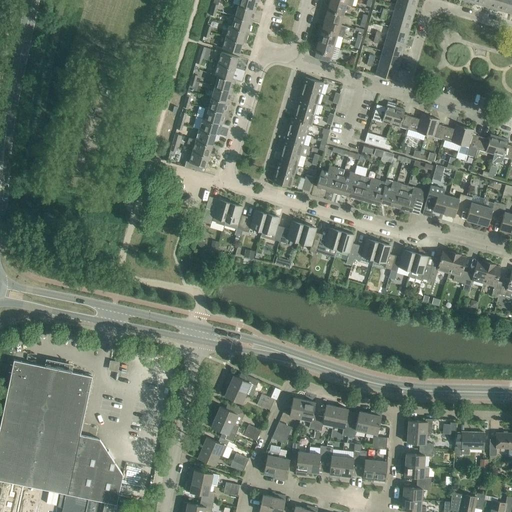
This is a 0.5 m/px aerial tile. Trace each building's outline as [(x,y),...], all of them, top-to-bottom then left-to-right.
[(255,10),(257,0),(239,0),(238,5),(255,10)] [(343,15),(346,4),(347,2),(339,0),(338,3),(330,1),(328,5),(325,4),(324,9),(343,15)] [(415,10),(417,0),(397,0),(396,5),(415,10)] [(498,10),(501,0),(488,0),(487,7),(498,10)] [(510,13),(511,3),(511,0),(501,0),(498,10),(510,13)] [(252,21),(255,10),(238,5),(235,16),(252,21)] [(412,22),(415,10),(396,5),(392,16),(412,22)] [(343,15),(324,9),(323,14),(326,15),(324,22),(332,24),(333,21),(341,23),(343,15)] [(385,20),(387,15),(382,13),(377,12),(375,17),(385,20)] [(249,31),(252,21),(235,16),(232,26),(229,25),(229,26),(249,31)] [(408,33),(412,22),(392,16),(389,28),(408,33)] [(340,25),(341,23),(333,21),(332,24),(324,22),(322,26),(319,25),(318,30),(337,35),(343,37),(346,27),(340,25)] [(245,42),(249,31),(229,26),(226,37),(242,42),(242,41),(245,42)] [(405,45),(408,33),(389,28),(386,39),(405,45)] [(335,44),(337,35),(318,30),(317,35),(320,35),(318,43),(326,45),(327,42),(335,44)] [(239,53),(242,42),(226,37),(222,48),(239,53)] [(402,56),(405,45),(386,39),(382,51),(402,56)] [(329,62),(335,44),(327,42),(326,45),(318,43),(316,47),(313,46),(312,51),(316,52),(314,58),(329,62)] [(204,53),(205,47),(201,45),(199,51),(197,57),(202,58),(204,53)] [(398,68),(402,56),(382,51),(379,62),(398,68)] [(235,68),(238,57),(221,52),(218,63),(235,68)] [(395,80),(398,68),(379,62),(375,74),(395,80)] [(231,79),(232,79),(235,68),(218,63),(215,74),(231,79)] [(235,79),(232,79),(231,79),(215,74),(215,75),(218,76),(215,86),(231,91),(235,79)] [(305,77),(302,88),(320,93),(323,82),(305,77)] [(228,102),(231,91),(215,86),(211,97),(228,102)] [(320,93),(302,88),(299,98),(317,104),(320,93)] [(225,113),(228,102),(211,97),(208,108),(205,107),(225,113)] [(317,104),(299,98),(296,109),(314,114),(317,104)] [(391,124),(396,107),(398,100),(397,100),(396,104),(388,101),(387,104),(386,107),(377,104),(372,119),(391,124)] [(222,124),(225,113),(205,107),(202,117),(205,118),(205,119),(222,124)] [(408,129),(412,116),(403,114),(405,109),(396,107),(391,124),(408,129)] [(314,114),(296,109),(293,118),(293,119),(309,124),(311,125),(314,114)] [(425,134),(430,117),(421,114),(420,119),(412,116),(408,129),(425,134)] [(219,135),(222,124),(205,119),(205,118),(202,117),(199,129),(215,134),(219,135)] [(443,139),(446,126),(438,124),(439,119),(430,117),(425,134),(443,139)] [(309,124),(293,119),(293,118),(291,118),(288,129),(306,134),(309,124)] [(460,144),(465,127),(456,124),(454,129),(446,126),(443,139),(460,144)] [(477,149),(481,136),(472,134),(474,129),(465,127),(460,144),(458,152),(475,157),(477,149)] [(212,145),(215,134),(199,129),(196,139),(189,137),(189,138),(212,145)] [(306,134),(288,129),(285,139),(303,144),(306,134)] [(387,137),(368,131),(365,142),(384,147),(385,144),(387,137)] [(179,147),(182,135),(175,133),(172,145),(177,146),(179,147)] [(494,154),(499,137),(490,134),(489,139),(481,136),(477,149),(494,154)] [(324,150),(325,144),(327,140),(322,138),(318,137),(317,140),(322,141),(320,146),(314,144),(313,147),(324,150)] [(511,159),(511,157),(511,145),(507,144),(508,139),(499,137),(494,154),(492,162),(502,162),(503,157),(511,159)] [(209,156),(212,145),(189,138),(187,143),(194,145),(192,151),(209,156)] [(303,144),(285,139),(282,149),(300,155),(303,144)] [(373,147),(370,146),(364,145),(362,151),(371,154),(373,147)] [(382,157),(382,155),(383,151),(375,148),(374,154),(382,157)] [(300,155),(282,149),(279,160),(297,165),(300,155)] [(206,167),(209,156),(192,151),(189,161),(186,160),(184,167),(200,171),(202,166),(206,167)] [(297,165),(279,160),(276,170),(294,176),(297,165)] [(327,190),(334,167),(329,166),(327,172),(321,170),(319,177),(317,187),(327,190)] [(338,193),(342,176),(343,176),(344,170),(338,168),(334,167),(327,190),(338,193)] [(291,186),(294,176),(276,170),(272,181),(291,186)] [(348,196),(355,173),(350,172),(348,178),(343,176),(342,176),(338,193),(348,196)] [(434,172),(432,178),(441,180),(442,174),(434,172)] [(358,199),(365,176),(355,173),(348,196),(358,199)] [(369,202),(375,179),(365,176),(358,199),(369,202)] [(309,191),(311,182),(312,180),(305,178),(302,189),(309,191)] [(380,202),(386,179),(385,182),(380,180),(375,179),(369,202),(379,205),(380,202)] [(390,205),(397,182),(392,181),(386,179),(380,202),(390,205)] [(401,208),(407,185),(397,182),(390,205),(401,208)] [(420,202),(423,192),(424,190),(407,185),(401,208),(411,211),(414,200),(420,202)] [(444,213),(448,195),(438,192),(439,188),(430,185),(425,205),(433,207),(433,210),(444,213)] [(457,206),(463,208),(466,195),(460,194),(459,199),(448,195),(444,213),(454,216),(457,206)] [(477,222),(482,205),(471,202),(473,197),(466,195),(463,208),(469,209),(466,219),(477,222)] [(224,225),(230,203),(218,199),(217,202),(208,199),(202,221),(211,224),(212,221),(224,225)] [(491,215),(496,217),(500,203),(494,201),(492,208),(482,205),(477,222),(488,226),(491,215)] [(243,206),(230,203),(224,225),(236,228),(234,234),(240,236),(242,230),(246,218),(240,216),(243,206)] [(510,232),(511,225),(511,213),(504,212),(506,205),(500,203),(496,217),(502,219),(499,229),(510,232)] [(262,231),(267,214),(255,210),(252,220),(246,218),(242,230),(248,232),(250,227),(262,231)] [(279,217),(267,214),(262,231),(274,234),(273,239),(279,241),(283,229),(277,227),(279,217)] [(299,242),(304,224),(292,221),(289,231),(283,229),(279,241),(285,243),(287,238),(299,242)] [(316,228),(304,224),(299,242),(311,245),(310,250),(316,252),(319,240),(313,238),(316,228)] [(337,249),(342,231),(329,228),(325,241),(319,240),(316,252),(322,253),(325,245),(337,249)] [(354,235),(342,231),(337,249),(349,252),(346,263),(352,265),(354,259),(357,246),(351,245),(354,235)] [(374,259),(379,242),(366,238),(363,248),(357,246),(354,259),(360,260),(362,256),(374,259)] [(391,246),(379,242),(374,259),(386,263),(385,267),(391,269),(394,257),(388,255),(391,246)] [(411,270),(416,253),(403,249),(400,259),(394,257),(391,269),(397,271),(398,266),(411,270)] [(449,273),(455,253),(449,251),(448,252),(443,250),(439,263),(433,262),(431,268),(428,280),(434,282),(438,269),(449,273)] [(428,256),(416,253),(411,270),(409,276),(421,279),(421,278),(428,280),(431,268),(425,266),(428,256)] [(461,254),(455,253),(449,273),(455,274),(453,280),(464,283),(468,272),(462,270),(466,257),(460,255),(461,254)] [(483,283),(489,263),(483,261),(483,262),(477,260),(474,274),(468,272),(464,283),(471,285),(472,280),(483,283)] [(495,264),(489,263),(483,283),(494,286),(492,295),(498,297),(502,282),(497,280),(500,267),(495,266),(495,264)] [(511,270),(511,271),(508,284),(502,282),(498,297),(499,294),(511,297),(511,291),(511,270)] [(45,366),(14,360),(0,426),(0,479),(61,492),(73,495),(88,498),(98,500),(105,502),(117,504),(123,474),(99,438),(80,434),(92,376),(71,372),(72,366),(46,360),(45,366)] [(259,380),(241,372),(239,377),(229,373),(225,383),(229,385),(246,393),(252,395),(259,380)] [(246,393),(229,385),(224,395),(242,403),(246,393)] [(262,393),(259,398),(272,404),(274,399),(262,393)] [(300,418),(304,399),(293,397),(289,416),(299,418),(300,418)] [(272,404),(259,398),(257,404),(261,405),(270,409),(272,404)] [(315,402),(304,399),(300,418),(310,420),(309,428),(315,429),(318,415),(313,414),(315,402)] [(239,426),(245,411),(227,403),(225,408),(220,406),(215,416),(233,423),(239,426)] [(333,425),(337,406),(326,404),(323,416),(318,415),(315,429),(321,430),(323,423),(333,425)] [(348,409),(337,406),(333,425),(343,427),(342,435),(348,436),(351,422),(346,421),(348,409)] [(377,434),(382,412),(371,410),(370,413),(366,432),(367,432),(377,434)] [(366,432),(370,413),(359,411),(356,423),(351,422),(348,436),(354,437),(356,430),(366,432)] [(233,423),(215,416),(211,426),(228,434),(233,423)] [(427,418),(427,421),(408,420),(407,431),(426,432),(432,433),(433,419),(427,418)] [(292,427),(279,421),(276,427),(289,432),(292,427)] [(248,424),(246,429),(259,435),(261,429),(248,424)] [(289,432),(276,427),(274,432),(287,438),(289,432)] [(259,435),(246,429),(243,435),(247,436),(256,440),(259,435)] [(426,443),(426,432),(407,431),(407,442),(419,443),(419,449),(433,450),(433,443),(426,443)] [(462,433),(455,432),(455,436),(456,436),(455,453),(461,453),(461,448),(484,449),(484,441),(484,432),(462,431),(462,433)] [(287,438),(274,432),(272,437),(285,443),(287,438)] [(490,439),(490,441),(489,455),(496,455),(496,448),(509,448),(509,453),(510,455),(511,455),(511,432),(496,432),(496,439),(490,439)] [(229,440),(221,436),(218,442),(206,436),(202,447),(219,454),(222,456),(229,440)] [(306,475),(307,471),(309,452),(299,451),(300,443),(293,443),(293,446),(292,456),(297,457),(296,470),(295,474),(306,475)] [(320,459),(325,460),(327,446),(320,446),(319,453),(309,452),(307,471),(318,472),(320,459)] [(340,475),(342,456),(332,455),(333,447),(327,446),(325,460),(331,461),(329,473),(340,475)] [(219,454),(202,447),(197,457),(215,465),(219,454)] [(353,463),(359,464),(360,450),(354,449),(353,457),(342,456),(340,475),(352,476),(353,463)] [(433,456),(433,454),(436,454),(436,450),(433,450),(419,449),(419,454),(406,453),(405,464),(424,466),(425,455),(433,456)] [(374,479),(376,460),(366,459),(366,451),(360,450),(359,464),(364,465),(363,477),(374,479)] [(236,451),(232,460),(245,466),(249,457),(236,451)] [(275,475),(278,456),(267,454),(264,473),(275,475)] [(285,480),(290,459),(278,456),(275,475),(274,478),(285,480)] [(245,466),(232,460),(230,466),(243,471),(245,466)] [(385,480),(387,461),(377,460),(376,460),(374,479),(385,480)] [(429,466),(424,466),(405,464),(404,476),(417,477),(417,482),(431,483),(431,477),(429,477),(429,466)] [(219,474),(213,473),(190,468),(188,480),(211,484),(217,485),(219,474)] [(0,511),(19,511),(24,490),(28,491),(23,511),(56,511),(58,506),(61,492),(0,479),(0,511)] [(209,490),(211,484),(188,480),(186,491),(203,494),(202,500),(213,502),(215,492),(209,490)] [(226,481),(225,487),(238,490),(240,484),(230,482),(226,481)] [(430,490),(431,483),(417,482),(416,488),(403,487),(403,498),(422,499),(422,489),(430,490)] [(237,496),(238,490),(225,487),(223,493),(227,494),(237,496)] [(85,511),(88,498),(73,495),(61,492),(58,506),(63,506),(61,511),(85,511)] [(463,494),(452,492),(450,501),(450,509),(459,511),(473,511),(475,504),(483,506),(485,494),(477,493),(476,497),(463,494)] [(282,511),(285,498),(286,495),(274,493),(273,496),(274,496),(270,511),(282,511)] [(270,511),(274,496),(273,496),(263,494),(258,511),(270,511)] [(506,511),(510,511),(511,503),(511,496),(507,496),(505,503),(492,500),(489,511),(504,511),(506,511)] [(126,511),(127,506),(117,504),(105,502),(102,511),(95,511),(98,500),(88,498),(85,511),(126,511)] [(421,506),(422,499),(403,498),(402,509),(410,510),(409,511),(425,511),(426,506),(421,506)] [(211,511),(213,502),(202,500),(200,505),(184,501),(181,511),(204,511),(205,510),(211,511)]
